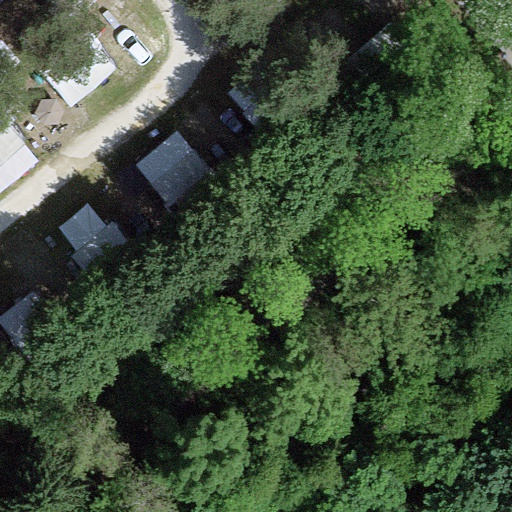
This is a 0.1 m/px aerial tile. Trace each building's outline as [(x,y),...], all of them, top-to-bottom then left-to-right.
[(135,0),(102,30),(135,66),(169,35),(135,0)] [(368,0),(375,13),(402,0),(368,0)] [(62,83),(29,117),(55,141),(87,108),(62,83)] [(207,163),(242,137),(209,93),(174,119),(207,163)] [(148,134),(112,165),(155,215),(191,184),(148,134)] [(94,192),(62,212),(96,264),(128,244),(94,192)] [(29,218),(0,238),(0,245),(47,311),(80,288),(29,218)] [(0,277),(0,358),(39,328),(0,277)]
